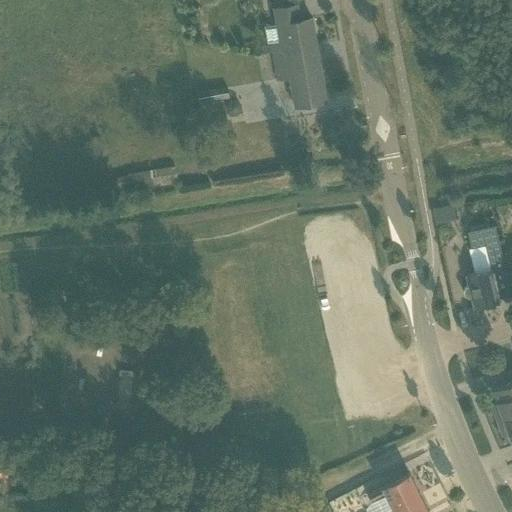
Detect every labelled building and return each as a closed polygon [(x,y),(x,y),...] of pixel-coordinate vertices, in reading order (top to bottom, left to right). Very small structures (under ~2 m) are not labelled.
[(297,4),(277,7),(272,8),(278,42),(269,44),(271,55),(317,48),(311,17),(299,20),(297,4)] [(326,101),(317,48),(271,55),(275,81),(289,78),(294,107),(326,101)] [(227,87),(196,93),(201,124),(226,119),(223,100),(229,99),(227,87)] [(313,154),(287,158),(289,171),(289,173),(290,172),(315,168),(313,154)] [(111,178),(114,194),(178,184),(174,166),(128,174),(128,176),(111,178)] [(433,209),(435,223),(437,222),(456,219),(453,205),(434,209),(433,209)] [(498,298),(511,295),(494,226),(467,232),(471,248),(484,245),(490,270),(466,275),(468,285),(465,287),(463,290),(463,293),(465,296),(468,298),(471,298),(474,308),(499,302),(498,298)] [(491,403),(497,420),(511,414),(511,381),(492,389),(496,401),(491,403)] [(511,414),(497,420),(502,436),(508,434),(511,445),(511,414)] [(391,508),(419,494),(408,473),(366,495),(370,503),(385,496),(391,508)] [(427,511),(419,494),(391,508),(393,511),(427,511)]
